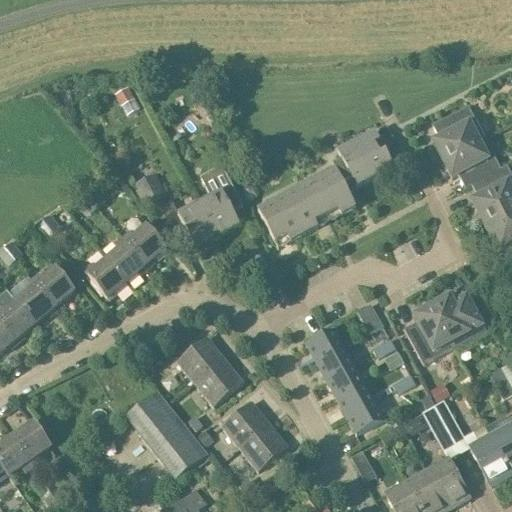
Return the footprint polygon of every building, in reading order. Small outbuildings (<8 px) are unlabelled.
[(128,90),(115,97),(123,113),(136,106),(128,90)] [(216,100),(215,100),(205,105),(215,125),(224,121),(225,120),(226,120),(216,100)] [(443,163),(486,141),(469,109),(433,128),(440,141),(433,145),(443,163)] [(395,171),(376,135),(338,154),(343,164),(334,169),(337,176),(323,183),(322,181),(300,193),(301,195),(272,210),(271,208),(259,214),(276,246),(288,240),(291,245),(319,231),(316,225),(339,213),(342,218),(357,211),(348,195),(395,171)] [(502,172),(502,171),(486,141),(443,163),(453,182),(459,178),(466,191),(472,188),(472,187),(502,172)] [(482,222),(511,206),(511,175),(508,168),(502,171),(502,172),(472,187),(472,188),(478,200),(472,203),(482,222)] [(212,201),(201,207),(219,241),(241,229),(233,214),(244,209),(226,175),(223,169),(201,180),(212,201)] [(144,209),(166,198),(155,176),(133,187),(144,209)] [(252,189),(243,193),(248,204),(257,199),(252,189)] [(94,193),(87,199),(98,211),(105,206),(94,193)] [(87,199),(80,205),(91,218),(98,211),(87,199)] [(491,239),(511,228),(511,206),(482,222),(491,239)] [(175,209),(164,215),(167,222),(173,232),(183,227),(189,237),(197,252),(219,241),(201,207),(180,218),(175,209)] [(51,220),(44,225),(53,237),(60,232),(51,220)] [(511,228),(491,239),(501,258),(507,255),(511,264),(511,228)] [(131,235),(123,242),(146,270),(166,253),(145,229),(134,239),(131,235)] [(118,252),(106,262),(126,286),(146,270),(123,242),(115,248),(118,252)] [(16,264),(23,258),(13,246),(5,252),(16,264)] [(0,260),(9,270),(16,264),(5,252),(0,256),(0,260)] [(92,267),(83,275),(107,303),(126,286),(106,262),(95,271),(92,267)] [(39,278),(32,284),(35,288),(55,312),(75,296),(54,272),(43,282),(39,278)] [(16,304),(36,329),(55,312),(35,288),(32,284),(24,290),(28,294),(16,304)] [(7,293),(0,299),(0,324),(17,345),(36,329),(16,304),(9,295),(7,293)] [(487,334),(467,298),(454,305),(451,299),(432,309),(455,351),(487,334)] [(358,315),(357,316),(370,338),(383,330),(371,308),(369,309),(358,315)] [(424,368),(455,351),(432,309),(414,319),(418,325),(404,332),(424,368)] [(0,358),(17,345),(0,324),(0,358)] [(317,367),(343,353),(333,335),(307,350),(317,367)] [(226,364),(208,341),(177,366),(196,388),(226,364)] [(394,349),(391,345),(373,355),(376,359),(394,349)] [(376,359),(378,363),(396,353),(394,349),(376,359)] [(327,385),(353,371),(343,353),(317,367),(327,385)] [(398,356),(385,364),(392,375),(404,367),(398,356)] [(501,359),(500,364),(503,370),(511,364),(507,356),(501,359)] [(196,388),(214,411),(244,386),(226,364),(196,388)] [(337,403),(363,389),(353,371),(327,385),(337,403)] [(511,391),(501,372),(489,378),(504,404),(511,399),(511,391)] [(173,378),(163,386),(171,396),(181,388),(173,378)] [(414,384),(411,380),(394,390),(396,394),(414,384)] [(396,394),(398,398),(416,388),(414,384),(396,394)] [(348,421),(373,407),(363,389),(337,403),(348,421)] [(441,390),(430,396),(436,408),(444,404),(448,402),(441,390)] [(151,453),(185,427),(159,395),(125,422),(151,453)] [(436,408),(433,410),(433,411),(460,458),(470,453),(471,453),(464,440),(444,404),(436,408)] [(270,429),(252,406),(222,431),(240,453),(270,429)] [(358,439),(383,424),(373,407),(348,421),(358,439)] [(433,410),(422,416),(423,417),(429,429),(449,465),(460,458),(433,411),(433,410)] [(195,420),(188,425),(196,435),(202,430),(195,420)] [(35,425),(14,439),(35,471),(42,466),(39,461),(53,452),(35,425)] [(176,484),(210,458),(185,427),(151,453),(176,484)] [(380,440),(386,451),(408,439),(402,428),(380,440)] [(240,453),(259,476),(289,451),(270,429),(240,453)] [(511,476),(511,429),(492,441),(511,476)] [(206,435),(199,442),(207,451),(214,444),(206,435)] [(471,453),(470,453),(492,491),(511,479),(511,476),(492,441),(480,447),(473,435),(464,440),(471,453)] [(14,439),(0,448),(0,464),(8,476),(7,477),(10,481),(12,480),(23,472),(26,477),(35,471),(14,439)] [(365,487),(376,481),(362,456),(351,462),(365,487)] [(449,465),(429,476),(448,511),(455,511),(471,503),(449,465)] [(420,511),(448,511),(429,476),(407,488),(420,511)] [(254,490),(249,483),(239,491),(244,497),(254,490)] [(393,511),(420,511),(407,488),(387,500),(393,511)] [(60,507),(68,502),(59,489),(50,495),(60,507)] [(200,511),(207,507),(197,494),(174,511),(200,511)] [(50,495),(42,501),(50,511),(53,511),(60,507),(50,495)]
